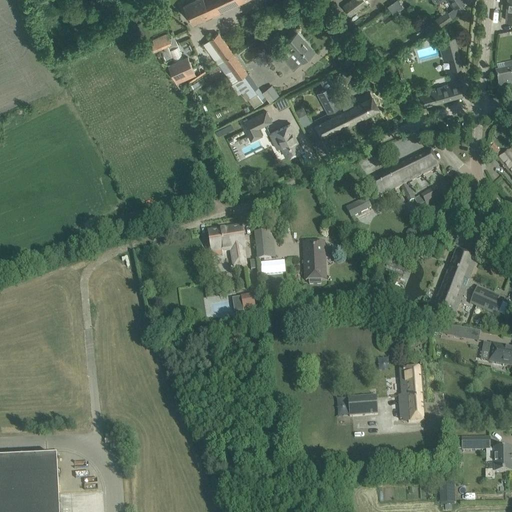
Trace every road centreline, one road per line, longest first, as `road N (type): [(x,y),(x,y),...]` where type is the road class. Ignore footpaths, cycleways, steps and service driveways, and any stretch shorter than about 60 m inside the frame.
road 1 (residential): [(204,222),(419,119)]
road 2 (residential): [(419,119),(310,0)]
